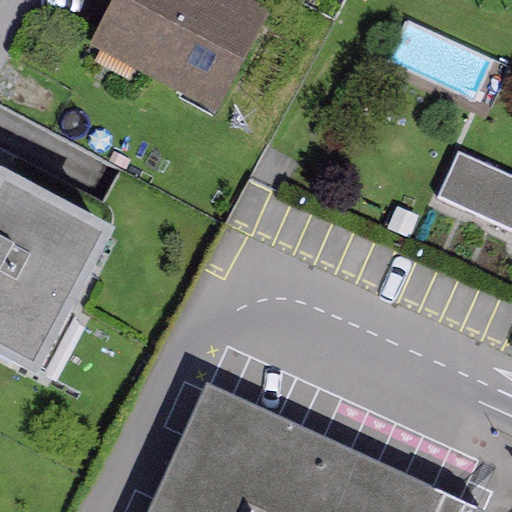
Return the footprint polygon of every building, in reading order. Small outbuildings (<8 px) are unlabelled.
[(239,0),(113,0),(87,50),(215,116),(268,15),(239,0)] [(494,62),(404,21),(385,63),(475,104),(494,62)] [(511,182),(458,157),(437,201),(511,235),(511,182)] [(114,244),(0,183),(0,371),(36,390),(114,244)] [(470,511),(203,391),(148,511),(470,511)]
